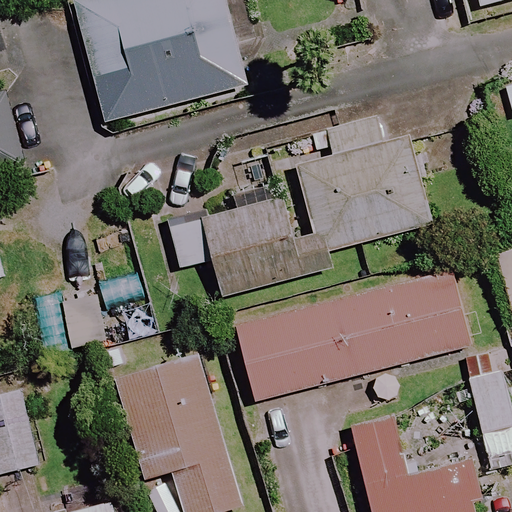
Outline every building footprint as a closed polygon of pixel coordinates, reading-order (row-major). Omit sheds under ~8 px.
[(105,0),(74,9),(107,126),(243,88),(217,0),(105,0)] [(511,0),(478,0),(482,11),(511,3),(511,0)] [(0,177),(33,170),(16,95),(0,98),(0,62),(8,60),(0,24),(0,177)] [(420,186),(409,144),(281,177),(287,200),(170,230),(182,273),(215,265),(224,301),(333,274),(329,257),(432,231),(420,186)] [(511,253),(496,258),(511,317),(511,253)] [(454,275),(234,327),(253,405),(473,353),(454,275)] [(108,343),(101,299),(64,305),(72,350),(108,343)] [(511,431),(511,410),(499,352),(464,360),(482,438),(511,431)] [(236,511),(202,359),(116,378),(140,484),(172,477),(179,511),(236,511)] [(0,478),(39,470),(22,392),(0,397),(0,478)] [(372,511),(481,511),(473,465),(450,470),(444,438),(405,446),(400,421),(357,429),(369,495),(372,511)] [(117,511),(109,478),(32,497),(35,511),(117,511)]
